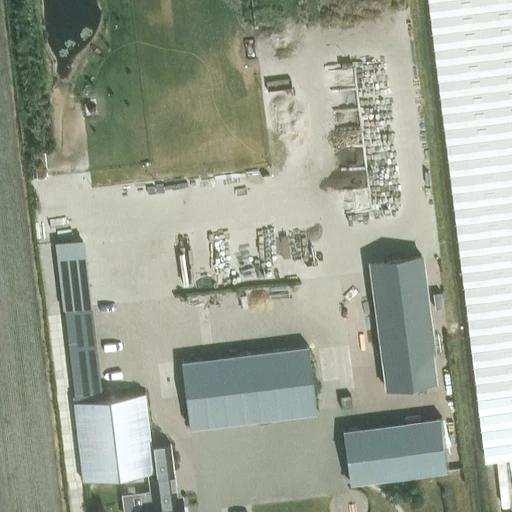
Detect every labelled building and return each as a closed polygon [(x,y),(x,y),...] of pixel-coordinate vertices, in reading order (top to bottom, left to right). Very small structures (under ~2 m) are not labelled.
[(511,0),(431,0),(480,396),(488,462),(489,462),(511,459),(511,0)] [(42,152),(30,154),(33,178),(45,177),(42,152)] [(370,261),(387,388),(438,381),(422,257),(421,252),(369,259),(370,261)] [(231,287),(178,290),(180,320),(233,317),(231,287)] [(100,394),(93,304),(66,306),(73,397),(100,394)] [(190,426),(316,411),(309,347),(182,363),(190,426)] [(350,396),(341,397),(343,408),(351,406),(350,396)] [(444,429),(344,442),(350,482),(449,469),(444,429)] [(176,440),(152,443),(155,471),(179,469),(176,440)] [(146,511),(178,511),(177,497),(145,501),(146,511)]
